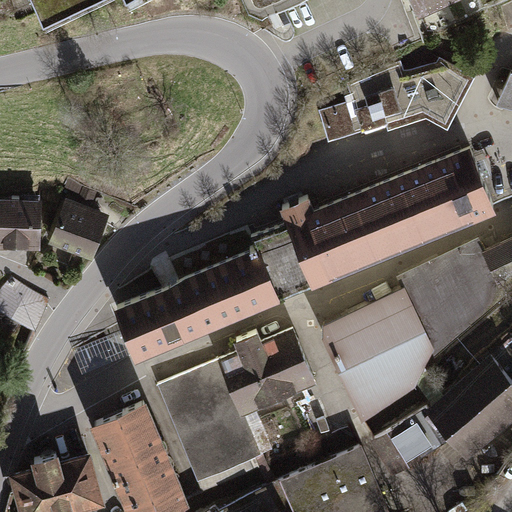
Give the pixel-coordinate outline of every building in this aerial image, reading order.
[(32,0),(47,30),(110,0),(126,0),(130,8),(148,0),(32,0)] [(450,0),(415,0),(422,14),(450,0)] [(351,91),(346,93),(349,101),(358,130),(387,120),(389,126),(428,114),(449,124),(476,74),(441,55),(438,60),(404,68),(402,61),(348,81),(351,91)] [(511,71),(499,102),(511,105),(511,71)] [(358,130),(349,101),(321,109),(330,139),(358,130)] [(309,197),(283,207),(289,223),(257,235),(260,244),(115,302),(135,354),(498,208),(474,147),(314,211),(309,197)] [(82,186),(78,198),(93,204),(97,192),(82,186)] [(42,198),(0,195),(0,243),(39,245),(42,198)] [(109,214),(67,197),(50,239),(92,257),(109,214)] [(45,212),(42,222),(49,223),(52,214),(45,212)] [(403,285),(325,322),(324,336),(363,417),(417,382),(432,352),(437,354),(505,292),(501,283),(484,249),(478,235),(398,274),(403,285)] [(511,235),(484,249),(501,283),(511,278),(511,235)] [(50,298),(12,276),(0,289),(0,309),(35,329),(50,298)] [(240,349),(220,358),(244,410),(317,379),(293,325),(263,338),(259,328),(235,338),(240,349)] [(120,329),(73,349),(83,372),(130,352),(120,329)] [(511,378),(491,351),(428,401),(455,435),(468,452),(511,417),(511,378)] [(220,358),(159,384),(199,477),(260,451),(244,410),(220,358)] [(160,511),(187,501),(142,401),(95,422),(134,511),(160,511)] [(428,401),(372,438),(393,473),(455,435),(428,401)] [(383,511),(356,445),(285,473),(300,511),(383,511)] [(33,466),(9,472),(20,511),(80,511),(80,508),(105,502),(92,450),(60,459),(58,452),(31,459),(33,466)] [(295,511),(291,502),(270,511),(295,511)]
